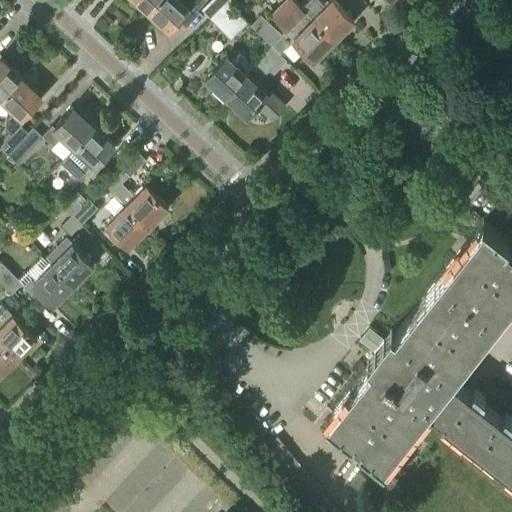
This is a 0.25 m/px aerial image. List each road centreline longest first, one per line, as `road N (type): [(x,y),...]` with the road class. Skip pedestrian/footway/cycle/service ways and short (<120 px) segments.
road 1 (tertiary): [(11,457),(262,208)]
road 2 (residential): [(262,208),(39,0)]
road 3 (tertiary): [(262,208),(474,0)]
